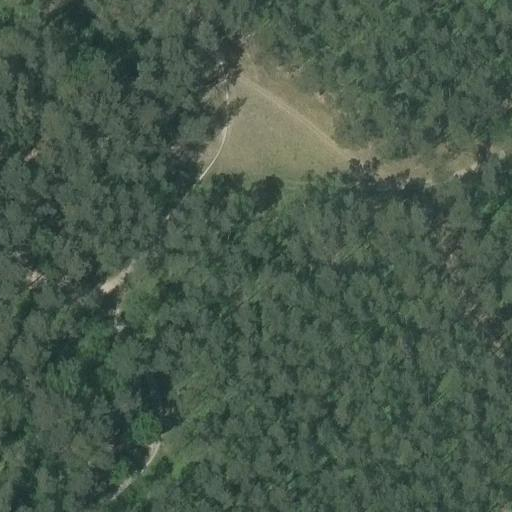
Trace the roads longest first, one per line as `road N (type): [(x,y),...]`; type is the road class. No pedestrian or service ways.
road 1 (track): [(85,511),(153,415),(144,377),(109,308)]
road 2 (track): [(217,55),(269,106),(408,186)]
road 3 (track): [(408,186),(461,297),(511,372)]
road 4 (track): [(0,259),(46,289),(109,308)]
